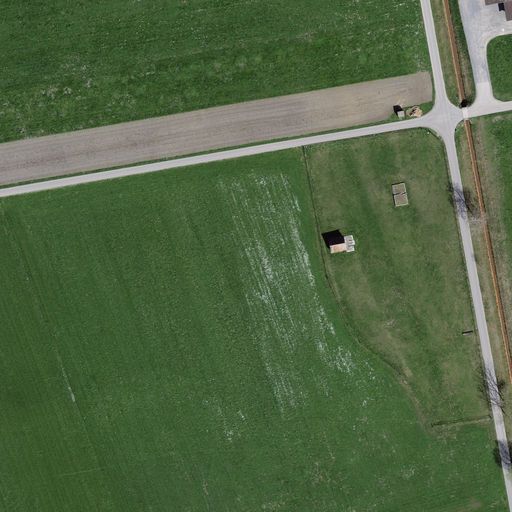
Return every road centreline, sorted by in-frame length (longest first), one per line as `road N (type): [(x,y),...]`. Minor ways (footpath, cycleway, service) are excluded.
road 1 (track): [(0,195),(511,106)]
road 2 (track): [(430,0),(511,466)]
